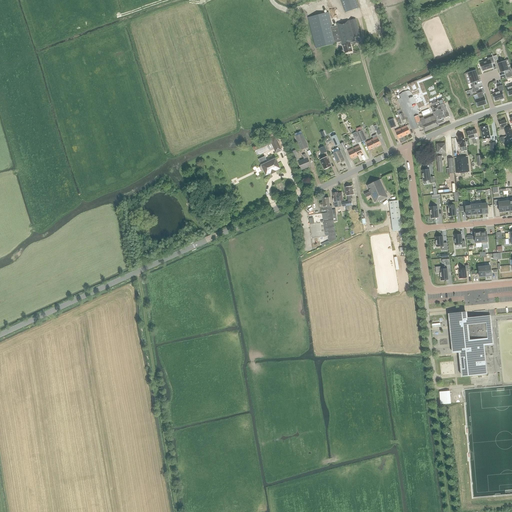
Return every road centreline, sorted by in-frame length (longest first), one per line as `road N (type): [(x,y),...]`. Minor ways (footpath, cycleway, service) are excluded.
road 1 (tertiary): [(0,336),(405,147)]
road 2 (track): [(137,272),(177,511)]
road 3 (residential): [(419,230),(427,289),(511,283)]
road 4 (track): [(394,152),(361,56),(362,37)]
